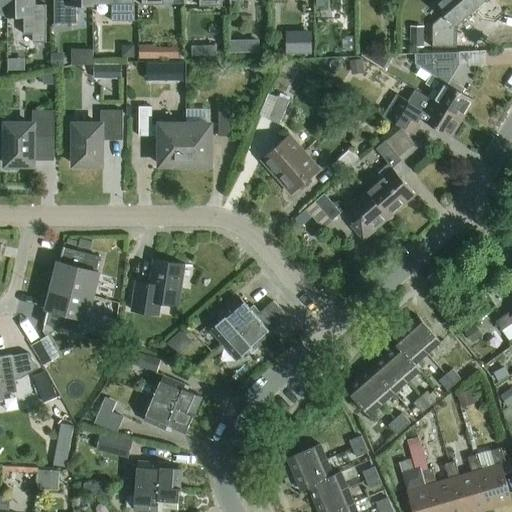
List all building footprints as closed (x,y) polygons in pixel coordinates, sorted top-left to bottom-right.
[(6,0),(7,15),(23,15),(23,34),(32,34),(32,42),(45,42),(45,4),(33,4),(32,0),(6,0)] [(91,4),(90,0),(52,0),(52,22),(75,23),(75,4),(91,4)] [(90,0),(91,4),(92,4),(92,2),(110,2),(110,21),(133,21),(132,0),(90,0)] [(486,0),(440,0),(435,5),(444,15),(432,26),(432,49),(456,49),(457,26),(486,0)] [(410,27),(410,48),(424,48),(424,27),(410,27)] [(285,52),(311,52),(310,29),(285,29),(285,52)] [(242,54),(242,43),(231,43),(231,54),(242,54)] [(134,46),(126,46),(121,52),(122,59),(134,59),(134,46)] [(139,46),(139,61),(156,60),(155,46),(139,46)] [(191,46),(192,57),(216,56),(216,46),(191,46)] [(82,50),(81,66),(92,66),(93,50),(82,50)] [(50,54),(51,68),(64,68),(64,54),(50,54)] [(383,69),(392,54),(360,55),(383,69)] [(438,94),(432,102),(462,121),(474,102),(437,79),(443,69),(422,55),(416,66),(431,76),(425,86),(438,94)] [(167,64),(167,82),(183,82),(183,64),(167,64)] [(93,79),(121,79),(121,65),(93,65),(93,79)] [(43,74),(43,86),(55,86),(55,74),(43,74)] [(462,121),(432,102),(428,110),(399,92),(383,118),(405,131),(411,121),(419,126),(421,122),(450,139),(462,121)] [(279,127),(289,103),(278,98),(267,121),(279,127)] [(184,167),(184,126),(151,126),(151,108),(138,108),(138,137),(159,138),(159,167),(184,167)] [(54,112),(32,111),(32,125),(5,125),(5,166),(32,166),(32,141),(53,141),(54,112)] [(122,112),(100,112),(100,126),(73,126),(73,166),(100,166),(100,142),(122,142),(122,112)] [(218,113),(218,138),(231,138),(231,113),(218,113)] [(184,126),(184,167),(209,167),(209,127),(184,126)] [(261,161),(276,179),(303,155),(288,137),(261,161)] [(383,178),(366,192),(389,219),(414,196),(392,170),(401,162),(385,143),(375,151),(387,165),(378,172),(383,178)] [(340,178),(359,161),(349,151),(331,167),(340,178)] [(303,155),(276,179),(292,196),(319,173),(303,155)] [(389,219),(366,192),(349,207),(359,219),(350,227),(363,241),(389,219)] [(331,223),(340,215),(324,196),(314,204),(331,223)] [(79,243),(78,248),(90,251),(92,243),(80,240),(79,243)] [(48,286),(91,297),(97,273),(95,273),(98,260),(63,251),(64,249),(62,248),(55,277),(51,275),(48,286)] [(183,266),(154,262),(150,286),(136,283),(132,312),(158,316),(159,304),(177,306),(183,266)] [(85,321),(91,297),(48,286),(45,297),(50,298),(42,326),(44,327),(44,326),(79,335),(83,321),(85,321)] [(210,331),(223,346),(260,314),(253,306),(249,310),(239,299),(224,313),(223,312),(217,318),(220,322),(210,331)] [(260,314),(223,346),(237,361),(248,352),(251,355),(258,348),(272,335),(268,330),(285,315),(273,302),(260,314)] [(511,317),(511,318),(509,313),(495,323),(502,332),(511,324),(511,317)] [(403,328),(427,355),(440,344),(416,316),(403,328)] [(464,333),(471,343),(482,336),(475,326),(464,333)] [(415,365),(427,355),(403,328),(390,339),(396,345),(414,366),(415,365)] [(178,356),(192,343),(181,331),(167,344),(178,356)] [(43,367),(60,357),(48,337),(31,346),(43,367)] [(263,348),(273,359),(285,347),(275,337),(263,348)] [(420,371),(415,365),(414,366),(396,345),(383,356),(407,383),(420,371)] [(133,352),(129,364),(157,372),(160,359),(133,352)] [(0,398),(3,398),(3,396),(17,394),(10,358),(12,357),(12,356),(0,357),(0,398)] [(383,356),(370,367),(394,394),(407,383),(383,356)] [(381,405),(394,394),(370,367),(358,378),(381,405)] [(493,374),(497,383),(509,377),(504,368),(493,374)] [(453,370),(446,376),(455,386),(461,380),(453,370)] [(46,373),(32,380),(45,404),(58,397),(46,373)] [(455,386),(446,376),(439,382),(448,392),(455,386)] [(152,388),(148,397),(193,416),(201,398),(188,392),(190,387),(182,384),(182,385),(163,377),(157,390),(152,388)] [(369,416),(381,405),(358,378),(345,389),(369,416)] [(511,388),(500,398),(507,408),(511,404),(511,388)] [(421,398),(429,408),(436,402),(427,392),(421,398)] [(469,392),(457,396),(461,407),(473,402),(469,392)] [(193,416),(148,397),(144,407),(149,409),(143,421),(162,429),(161,430),(169,434),(171,429),(185,435),(193,416)] [(429,408),(421,398),(414,404),(422,414),(429,408)] [(100,409),(94,424),(117,433),(118,431),(123,418),(118,416),(100,409)] [(402,415),(395,420),(404,430),(411,425),(402,415)] [(404,430),(395,420),(388,426),(397,436),(404,430)] [(132,442),(124,440),(100,434),(96,451),(128,459),(129,455),(132,442)] [(349,442),(353,450),(364,445),(360,437),(349,442)] [(293,476),(326,461),(319,445),(286,460),(293,476)] [(364,445),(353,450),(356,458),(368,453),(364,445)] [(477,472),(488,511),(511,504),(500,466),(505,464),(501,449),(490,452),(494,466),(482,470),(477,472)] [(56,450),(53,467),(66,469),(69,453),(56,450)] [(419,468),(421,472),(427,470),(423,457),(422,452),(411,455),(416,469),(419,468)] [(471,473),(459,477),(453,478),(463,511),(483,511),(488,511),(477,472),(482,470),(478,456),(467,459),(471,473)] [(300,492),(307,489),(333,477),(333,476),(326,461),(293,476),(300,492)] [(130,486),(178,490),(180,470),(165,469),(166,464),(157,463),(157,464),(137,462),(136,477),(131,477),(130,486)] [(448,480),(436,484),(430,486),(437,511),(463,511),(453,478),(459,477),(454,462),(443,466),(448,480)] [(362,473),(366,481),(378,476),(374,468),(362,473)] [(437,511),(430,486),(436,484),(431,469),(421,473),(425,487),(407,492),(412,511),(437,511)] [(40,473),(39,492),(60,493),(62,474),(40,473)] [(307,489),(314,504),(347,490),(340,473),(333,476),(333,477),(307,489)] [(378,476),(366,481),(369,490),(381,484),(378,476)] [(84,485),(84,490),(110,509),(111,486),(84,485)] [(178,490),(130,486),(129,497),(126,496),(125,509),(133,509),(133,511),(143,511),(162,511),(163,509),(177,510),(178,490)] [(314,504),(317,511),(337,511),(353,505),(347,490),(314,504)] [(0,497),(0,511),(8,511),(9,498),(0,497)] [(376,504),(379,511),(391,507),(388,499),(376,504)]
